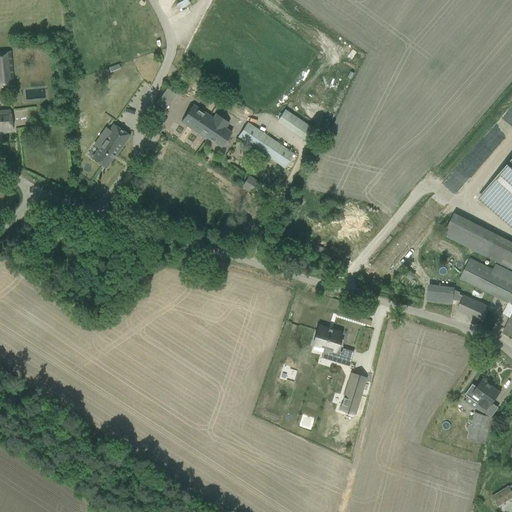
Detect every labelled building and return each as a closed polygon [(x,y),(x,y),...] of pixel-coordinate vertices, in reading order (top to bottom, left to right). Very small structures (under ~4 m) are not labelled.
[(0,51),(0,76),(5,76),(6,87),(14,87),(10,51),(0,51)] [(212,120),(209,118),(210,117),(192,105),(181,122),(206,139),(207,138),(221,147),(231,132),(225,128),(228,123),(216,114),(212,120)] [(0,131),(13,130),(11,110),(0,111),(0,131)] [(276,122),(303,140),(311,127),(285,110),(276,122)] [(238,137),(284,168),(294,154),(247,123),(238,137)] [(115,156),(129,136),(115,126),(111,131),(106,128),(101,135),(106,138),(92,159),(106,168),(114,155),(115,156)] [(511,159),(479,198),(511,226),(511,159)] [(241,187),(255,195),(262,184),(248,176),(241,187)] [(511,243),(454,214),(443,236),(511,270),(511,243)] [(492,270),(470,258),(460,279),(511,304),(511,314),(503,333),(511,337),(511,272),(495,264),(492,270)] [(403,276),(399,282),(406,287),(410,281),(403,276)] [(428,286),(427,301),(452,304),(452,300),(458,301),(461,302),(457,310),(483,321),(489,308),(453,292),(454,289),(428,286)] [(314,346),(333,352),(332,355),(338,357),(343,341),(339,340),(340,334),(319,328),(314,346)] [(292,370),(287,382),(299,386),(303,374),(292,370)] [(351,374),(340,409),(355,414),(365,378),(351,374)] [(493,389),(494,388),(482,379),(477,387),(473,384),(465,394),(480,405),(479,407),(486,412),(499,394),(493,389)] [(468,439),(485,444),(492,417),(475,413),(468,439)] [(492,497),(498,506),(511,497),(511,492),(508,487),(492,497)]
